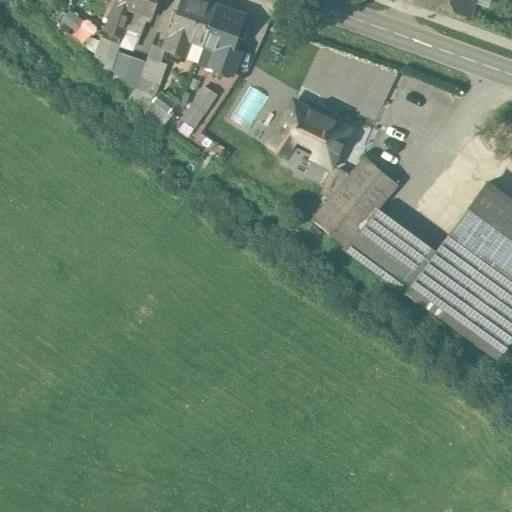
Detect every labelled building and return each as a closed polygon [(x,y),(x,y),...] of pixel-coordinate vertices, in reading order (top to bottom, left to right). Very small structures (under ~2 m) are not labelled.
[(157,0),(115,0),(104,31),(123,37),(127,27),(141,32),(146,20),(144,19),(146,15),(152,18),(157,0)] [(217,7),(198,0),(180,0),(163,50),(186,58),(192,40),(203,44),(217,7)] [(426,0),(468,14),(473,0),(426,0)] [(245,17),(217,7),(203,44),(204,44),(206,41),(218,46),(210,68),(231,75),(240,52),(233,49),(245,17)] [(137,42),(141,32),(127,27),(123,37),(137,42)] [(122,42),(102,35),(94,56),(103,63),(106,56),(115,60),(122,42)] [(153,82),(141,77),(137,88),(149,93),(153,82)] [(195,125),(218,92),(204,82),(181,115),(195,125)] [(159,91),(154,101),(169,110),(175,99),(159,91)] [(328,120),(311,111),(294,102),(285,120),(285,121),(269,144),(286,156),(299,136),(317,145),(311,156),(331,165),(349,129),(328,119),(328,120)] [(365,157),(350,175),(313,220),(344,245),(344,244),(345,245),(376,208),(396,184),(365,157)] [(511,202),(486,184),(450,233),(483,257),(511,277),(511,202)] [(469,275),(376,208),(345,245),(344,244),(344,245),(343,247),(406,293),(438,315),(468,276),(469,275)] [(511,277),(483,257),(468,276),(438,315),(494,354),(511,331),(511,277)]
